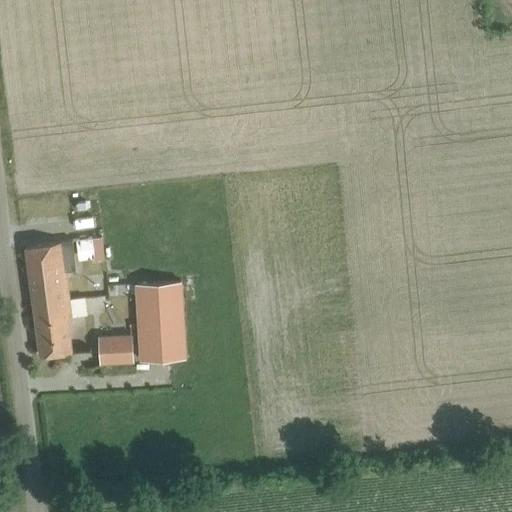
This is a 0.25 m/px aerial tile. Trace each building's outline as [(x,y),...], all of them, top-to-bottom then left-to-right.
[(80,235),(81,257),(109,256),(108,234),(80,235)] [(73,240),(26,246),(32,290),(69,285),(68,272),(77,271),(73,240)] [(140,361),(172,359),(187,358),(182,281),(135,284),(140,361)] [(69,285),(32,290),(41,355),(61,352),(72,351),(69,317),(67,299),(71,298),(69,285)] [(101,362),(134,360),(133,336),(100,337),(101,362)]
